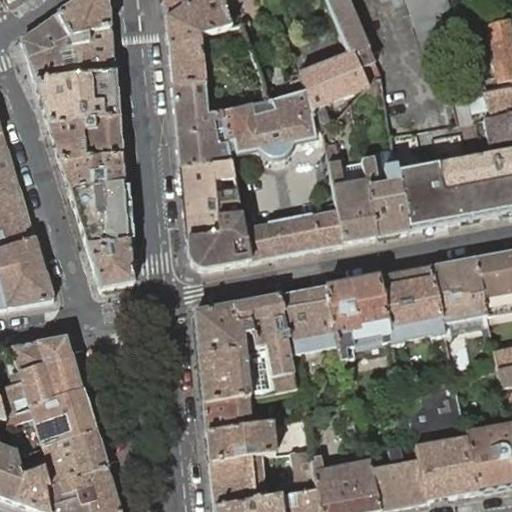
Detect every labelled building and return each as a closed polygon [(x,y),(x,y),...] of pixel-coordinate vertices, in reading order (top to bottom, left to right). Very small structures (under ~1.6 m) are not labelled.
[(84,0),(56,20),(68,43),(109,35),(106,0),(84,0)] [(164,0),(166,23),(199,0),(164,0)] [(168,47),(201,49),(200,40),(230,31),(223,3),(222,0),(199,0),(166,23),(168,47)] [(324,4),(348,59),(352,57),(366,92),(380,83),(375,68),(368,51),(346,0),(337,0),(333,2),(324,4)] [(444,0),(407,0),(433,68),(465,56),(444,0)] [(21,45),(34,87),(68,83),(68,43),(56,20),(21,45)] [(511,82),(511,36),(510,23),(492,26),(492,28),(488,28),(498,84),(511,82)] [(68,83),(113,79),(109,35),(68,43),(68,83)] [(168,47),(173,91),(205,88),(203,64),(201,49),(168,47)] [(299,78),(307,97),(313,113),(322,110),(365,92),(366,92),(352,57),(348,59),(299,78)] [(34,87),(48,131),(118,124),(113,79),(68,83),(34,87)] [(173,91),(180,172),(231,168),(229,155),(221,117),(208,120),(205,88),(173,91)] [(511,93),(484,98),(492,122),(511,118),(511,93)] [(221,117),(229,155),(234,154),(235,157),(258,154),(259,155),(260,156),(261,157),(262,158),(263,159),(264,160),(266,161),(267,161),(269,162),(271,162),(272,162),(274,162),(277,162),(279,162),(281,161),(282,161),(284,160),(286,159),(287,158),(288,157),(290,156),(291,154),(292,153),(292,152),(293,150),(293,148),(294,147),(315,143),(313,130),(319,129),(322,140),(331,130),(322,110),(313,113),(307,97),(268,106),(272,115),(254,121),(252,110),(221,117)] [(272,115),(268,106),(252,110),(254,121),(272,115)] [(399,178),(410,235),(491,220),(511,215),(511,118),(492,122),(485,124),(492,160),(477,163),(472,164),(466,165),(452,168),(438,171),(414,175),(399,178)] [(48,131),(60,167),(121,162),(118,124),(48,131)] [(0,136),(0,196),(17,189),(1,136),(0,136)] [(463,148),(466,165),(472,164),(469,146),(463,148)] [(337,157),(326,159),(329,170),(340,168),(337,157)] [(398,171),(395,158),(374,162),(374,163),(376,176),(398,171)] [(60,167),(70,199),(85,194),(124,189),(121,162),(60,167)] [(374,163),(362,165),(365,179),(377,242),(410,235),(399,178),(398,171),(376,176),(374,163)] [(180,172),(187,244),(201,243),(202,245),(219,241),(217,224),(241,220),(231,168),(180,172)] [(340,168),(329,170),(335,206),(343,248),(377,242),(365,179),(359,180),(360,188),(345,191),(340,168)] [(0,255),(34,242),(17,189),(0,196),(0,255)] [(70,199),(86,252),(105,249),(129,249),(124,189),(85,194),(70,199)] [(330,216),(311,220),(318,253),(343,248),(335,206),(328,208),(330,216)] [(201,243),(187,244),(189,258),(189,260),(189,262),(190,263),(190,264),(191,266),(192,267),(193,268),(194,270),(195,271),(196,272),(198,273),(200,273),(201,274),(203,274),(204,274),(206,274),(207,274),(209,274),(251,265),(243,233),(242,226),(241,220),(217,224),(219,241),(202,245),(201,243)] [(270,228),(276,261),(318,253),(311,220),(270,228)] [(243,233),(251,265),(276,261),(270,228),(251,231),(250,225),(242,226),(243,233)] [(0,255),(0,314),(54,304),(34,242),(0,255)] [(105,249),(86,252),(100,295),(133,288),(129,249),(105,249)] [(511,256),(475,263),(486,318),(495,317),(511,313),(511,256)] [(475,263),(429,272),(438,303),(445,340),(445,342),(453,341),(450,327),(481,321),(483,330),(489,330),(486,318),(475,263)] [(429,272),(377,282),(390,343),(391,348),(392,349),(406,346),(403,331),(431,326),(434,342),(445,340),(438,303),(429,272)] [(377,282),(325,292),(337,353),(340,368),(346,367),(346,370),(355,368),(354,362),(352,350),(381,344),(382,350),(391,348),(390,343),(377,282)] [(325,292),(281,301),(288,357),(290,361),(302,359),(301,355),(327,351),(328,355),(337,353),(325,292)] [(288,357),(281,301),(194,317),(203,408),(238,403),(254,401),(263,399),(296,394),(290,361),(288,357)] [(403,331),(406,346),(434,342),(431,326),(403,331)] [(30,413),(82,396),(65,342),(11,352),(20,383),(0,389),(0,407),(4,420),(30,413)] [(511,354),(494,358),(497,374),(511,370),(511,354)] [(511,370),(497,374),(501,393),(511,390),(511,370)] [(68,445),(94,436),(82,396),(30,413),(33,421),(41,445),(43,453),(68,445)] [(238,403),(203,408),(206,438),(241,432),(257,430),(254,401),(238,403)] [(7,430),(33,421),(30,413),(4,420),(5,424),(7,430)] [(319,415),(301,419),(303,425),(308,424),(308,425),(319,423),(319,415)] [(471,432),(464,433),(479,496),(511,490),(511,432),(511,431),(511,428),(510,425),(502,426),(503,435),(472,441),(471,432)] [(241,432),(206,438),(209,468),(260,460),(275,458),(272,428),(257,430),(241,432)] [(43,475),(49,491),(80,482),(107,474),(94,436),(68,445),(43,453),(46,462),(49,473),(43,475)] [(419,467),(427,506),(479,496),(466,443),(415,453),(419,467)] [(31,457),(43,453),(41,445),(14,453),(16,458),(17,461),(31,457)] [(0,502),(17,508),(24,488),(23,481),(17,461),(16,458),(0,452),(0,502)] [(34,466),(46,462),(43,453),(31,457),(34,466)] [(392,472),(372,476),(379,511),(395,511),(427,506),(419,467),(403,470),(399,453),(388,455),(392,472)] [(314,462),(312,454),(289,456),(295,499),(317,495),(311,466),(314,465),(314,462)] [(260,460),(209,468),(213,511),(227,511),(264,505),(260,460)] [(379,511),(372,476),(370,465),(323,474),(320,460),(314,462),(314,465),(311,466),(317,495),(320,511),(379,511)] [(118,511),(107,474),(80,482),(88,508),(89,511),(118,511)] [(45,493),(49,491),(43,475),(23,481),(24,488),(17,508),(26,511),(48,511),(49,511),(45,493)] [(80,482),(49,491),(45,493),(49,511),(48,511),(89,511),(88,508),(80,482)] [(281,511),(320,511),(317,495),(295,499),(280,501),(281,511)] [(281,511),(280,501),(264,505),(227,511),(281,511)]
